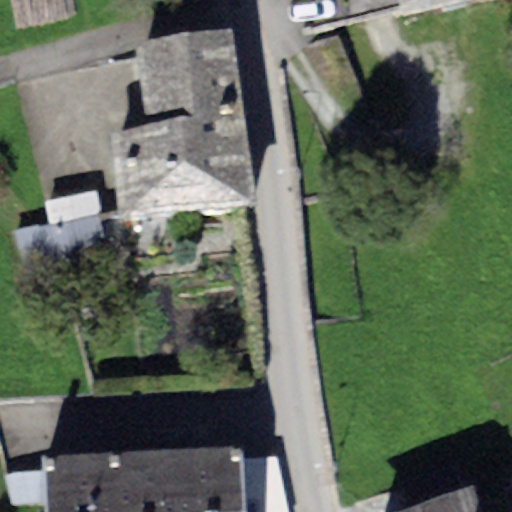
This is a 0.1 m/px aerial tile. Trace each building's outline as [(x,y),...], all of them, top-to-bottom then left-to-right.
[(489,0),(401,0),(406,20),(421,16),(489,0)] [(255,201),(230,31),(139,44),(151,125),(110,131),(123,221),(255,201)] [(242,511),(239,449),(175,453),(177,511),(242,511)] [(177,511),(175,453),(112,457),(115,511),(177,511)] [(115,511),(112,457),(43,461),(46,511),(115,511)] [(479,511),(474,493),(414,511),(479,511)]
